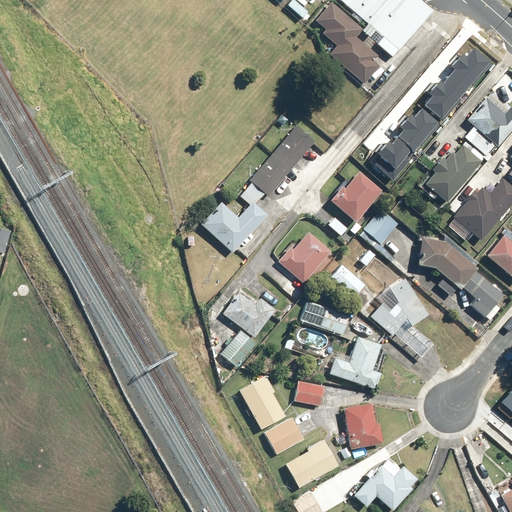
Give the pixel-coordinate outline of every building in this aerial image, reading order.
[(307,11),(294,0),(290,0),(287,5),(301,18),(307,11)] [(421,0),(340,0),(368,24),(363,30),(393,56),(399,50),(432,13),(434,10),(421,0)] [(361,29),(332,2),(315,22),(324,30),(323,31),(337,45),(331,54),(362,84),(379,66),(373,60),(377,55),(355,35),(361,29)] [(433,96),(425,105),(442,120),(490,63),(473,49),(467,56),(464,53),(453,67),(456,69),(443,85),(440,82),(430,93),(433,96)] [(497,147),(511,129),(511,108),(494,92),(469,121),(479,130),(469,141),(486,156),(495,145),(497,147)] [(406,128),(399,136),(415,151),(439,124),(423,110),(416,118),(413,115),(403,126),(406,128)] [(252,202),(254,204),(264,193),(268,197),(317,139),(299,124),(250,181),(240,196),(249,205),(252,202)] [(382,156),(374,165),(393,181),(417,154),(398,137),(393,143),(391,141),(380,154),(382,156)] [(444,156),(432,168),(417,186),(432,200),(437,194),(446,202),(482,162),(462,144),(449,160),(444,156)] [(330,201),(354,222),(381,190),(357,170),(330,201)] [(452,216),(479,240),(511,202),(511,183),(503,176),(489,193),(479,185),(452,216)] [(249,205),(237,218),(221,203),(200,225),(230,254),(251,232),(266,215),(254,204),(252,202),(249,205)] [(360,229),(380,245),(396,223),(377,208),(360,229)] [(347,228),(334,216),(328,224),(340,235),(347,228)] [(0,228),(0,253),(3,255),(10,231),(0,228)] [(278,262),(302,283),(330,251),(305,230),(278,262)] [(511,242),(502,235),(485,255),(511,278),(511,242)] [(496,288),(493,286),(490,283),(489,283),(474,271),(477,268),(444,242),(421,237),(415,263),(435,268),(460,288),(461,287),(476,299),(470,306),(483,317),(503,294),(496,288)] [(365,265),(375,254),(370,248),(359,260),(365,265)] [(363,284),(340,264),(327,279),(349,299),(363,284)] [(382,292),(385,297),(378,306),(370,317),(421,359),(433,344),(411,326),(428,315),(404,278),(382,292)] [(304,291),(292,279),(285,286),(297,298),(304,291)] [(237,293),(222,314),(253,337),(273,309),(259,298),(254,306),(237,293)] [(307,301),(300,321),(341,336),(349,317),(307,301)] [(218,354),(234,368),(255,344),(239,330),(218,354)] [(328,376),(374,390),(379,373),(371,370),(379,343),(355,336),(349,357),(335,352),(328,376)] [(288,339),(284,348),(324,363),(327,353),(288,339)] [(263,377),(239,389),(259,429),(283,416),(263,377)] [(299,380),(294,400),(319,406),(324,385),(299,380)] [(511,412),(511,382),(497,399),(511,412)] [(374,403),(343,408),(350,449),(381,443),(374,403)] [(263,433),(274,454),(302,439),(291,418),(263,433)] [(298,488),(337,465),(323,442),(284,464),(298,488)] [(387,457),(352,495),(365,507),(375,496),(391,511),(412,489),(409,486),(416,478),(402,464),(399,467),(387,457)] [(511,511),(511,483),(497,492),(508,511),(511,511)] [(321,511),(310,492),(291,502),(296,511),(321,511)]
